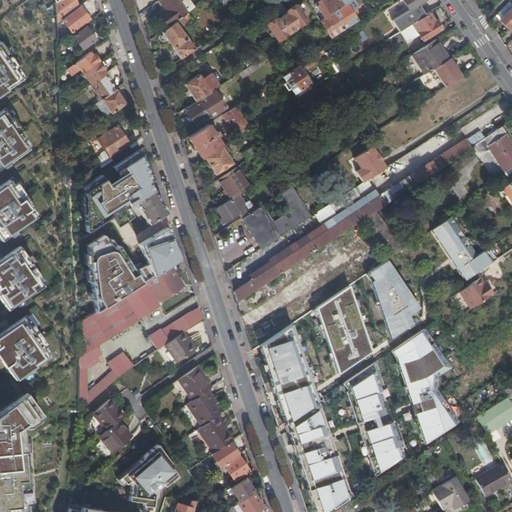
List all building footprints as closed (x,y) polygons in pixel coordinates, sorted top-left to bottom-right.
[(56,0),(55,2),(56,22),(61,19),(78,6),(75,0),(56,0)] [(178,0),(159,0),(167,10),(159,15),(168,26),(175,21),(177,19),(187,12),(178,0)] [(189,0),(178,0),(187,12),(194,6),(189,0)] [(314,0),(304,0),(319,20),(332,12),(342,5),(339,0),(326,0),(324,2),(323,0),(318,0),(316,2),(314,0)] [(343,28),(356,20),(349,8),(359,0),(358,0),(349,0),(342,5),(332,12),(343,28)] [(423,0),(401,0),(408,10),(418,4),(423,0)] [(511,0),(510,0),(495,16),(508,28),(511,23),(511,0)] [(425,15),(418,4),(408,10),(392,20),(400,30),(425,15)] [(89,19),(79,5),(78,6),(61,19),(71,32),(89,19)] [(287,13),(281,16),(291,31),(306,21),(295,5),(286,12),(287,13)] [(191,18),(187,12),(177,19),(181,25),(191,18)] [(332,12),(319,20),(330,37),(343,28),(332,12)] [(434,21),(428,12),(425,15),(400,30),(399,31),(406,42),(419,34),(422,40),(441,28),(436,20),(434,21)] [(291,31),(281,16),(276,20),(275,19),(266,25),(277,41),(287,34),(291,38),(295,36),(291,31)] [(166,39),(180,59),(195,48),(175,21),(168,26),(157,34),(158,35),(157,37),(158,38),(158,39),(159,40),(161,40),(162,41),(166,39)] [(94,38),(85,26),(72,36),(82,48),(94,38)] [(63,39),(57,43),(57,51),(67,46),(63,39)] [(433,68),(448,58),(435,39),(413,53),(425,73),(430,70),(433,68)] [(332,74),(336,72),(321,50),(301,63),(304,67),(320,56),(332,74)] [(0,51),(0,88),(7,84),(4,82),(15,74),(0,51)] [(91,55),(88,51),(75,61),(66,68),(70,74),(79,68),(82,72),(98,60),(93,54),(91,55)] [(71,56),(58,65),(58,73),(66,68),(75,61),(71,56)] [(459,74),(449,58),(448,58),(433,68),(443,84),(445,87),(459,78),(461,77),(459,74)] [(103,68),(98,60),(82,72),(90,83),(104,73),(101,69),(103,68)] [(254,62),(245,68),(238,72),(241,77),(257,66),(254,62)] [(294,94),(309,84),(298,67),(283,76),(294,94)] [(433,75),(430,70),(425,73),(416,79),(418,82),(420,80),(421,82),(433,75)] [(114,88),(104,73),(90,83),(89,84),(99,98),(114,88)] [(183,84),(195,101),(198,99),(213,89),(218,86),(210,74),(201,79),(198,74),(183,84)] [(240,102),(257,91),(253,85),(236,96),(240,102)] [(124,102),(114,88),(99,98),(95,101),(104,114),(108,111),(110,112),(124,102)] [(198,99),(209,117),(225,107),(213,89),(198,99)] [(195,101),(183,109),(195,127),(209,117),(198,99),(195,101)] [(234,106),(218,117),(219,119),(222,117),(225,121),(227,119),(237,135),(248,128),(234,106)] [(0,113),(0,159),(25,143),(7,118),(4,119),(0,113)] [(99,163),(128,144),(115,124),(91,141),(100,153),(94,156),(99,163)] [(207,124),(187,137),(201,158),(203,157),(221,145),(215,137),(218,135),(215,131),(212,133),(207,124)] [(501,127),(511,143),(511,136),(504,125),(501,127)] [(508,178),(511,175),(511,143),(501,127),(472,147),(479,157),(489,150),(508,178)] [(470,143),(482,136),(479,131),(467,138),(470,143)] [(251,280),(233,291),(236,301),(243,297),(303,257),(359,221),(372,212),(407,189),(432,172),(470,148),(465,139),(378,196),(299,248),(251,280)] [(221,145),(203,157),(214,174),(232,163),(222,148),(224,147),(223,144),(221,145)] [(241,153),(246,160),(260,151),(255,144),(241,153)] [(362,182),(385,167),(381,160),(382,159),(378,152),(376,153),(371,145),(354,157),(361,168),(355,171),(362,182)] [(133,201),(152,189),(139,149),(83,185),(87,231),(133,201)] [(236,167),(217,179),(229,199),(238,194),(248,187),(236,167)] [(64,176),(69,183),(75,179),(73,176),(67,174),(64,176)] [(4,181),(0,183),(0,221),(7,231),(33,214),(28,207),(30,205),(23,195),(17,200),(4,181)] [(511,190),(511,181),(501,189),(506,195),(511,191),(511,190)] [(241,218),(240,218),(260,249),(311,215),(291,185),(279,193),(290,211),(272,222),(261,204),(251,211),(241,218)] [(344,194),(314,213),(320,222),(360,197),(354,188),(344,194)] [(147,223),(166,211),(152,189),(133,201),(138,208),(136,210),(137,212),(139,211),(147,223)] [(246,273),(251,280),(299,248),(378,196),(374,189),(321,224),(246,273)] [(229,199),(215,208),(224,222),(237,213),(241,218),(251,211),(245,201),(243,202),(238,194),(229,199)] [(372,212),(359,221),(368,234),(385,260),(386,260),(394,254),(399,251),(385,232),(372,212)] [(452,214),(430,228),(464,279),(497,257),(489,246),(478,253),(452,214)] [(165,227),(141,242),(152,274),(176,259),(165,227)] [(107,239),(104,235),(87,245),(93,312),(100,308),(122,294),(142,281),(118,246),(116,247),(110,238),(107,239)] [(306,256),(308,258),(286,273),(290,279),(341,245),(335,236),(306,256)] [(11,251),(0,258),(0,289),(10,304),(34,288),(30,284),(36,280),(21,259),(18,261),(11,251)] [(145,280),(158,300),(182,285),(173,272),(177,270),(172,262),(171,263),(154,274),(149,277),(145,280)] [(387,264),(368,276),(389,337),(407,325),(387,264)] [(459,292),(465,301),(487,285),(481,277),(459,292)] [(142,281),(122,294),(127,303),(137,318),(160,304),(158,300),(145,280),(143,281),(142,281)] [(487,285),(465,301),(470,309),(493,293),(487,285)] [(349,289),(314,311),(335,374),(369,351),(349,289)] [(122,294),(100,308),(106,317),(107,317),(127,303),(122,294)] [(243,297),(236,301),(240,313),(247,311),(243,297)] [(292,304),(298,314),(310,307),(304,297),(292,304)] [(127,303),(107,317),(116,331),(137,318),(127,303)] [(93,312),(77,322),(78,324),(78,341),(78,356),(95,345),(116,331),(107,317),(106,317),(100,308),(93,312)] [(193,324),(202,318),(199,308),(186,312),(193,324)] [(145,336),(154,350),(163,345),(182,331),(193,324),(186,312),(178,318),(156,333),(153,330),(145,336)] [(0,334),(0,354),(16,378),(47,357),(21,319),(0,334)] [(290,327),(259,345),(314,511),(329,511),(337,507),(348,499),(290,327)] [(424,328),(392,349),(396,354),(425,442),(456,423),(435,392),(436,374),(449,365),(424,328)] [(194,349),(182,331),(163,345),(175,363),(194,349)] [(95,345),(78,356),(78,365),(100,352),(95,345)] [(102,354),(100,352),(78,365),(78,386),(78,402),(82,407),(97,394),(116,378),(110,370),(86,391),(87,368),(100,361),(97,357),(102,354)] [(110,370),(116,378),(118,376),(132,366),(123,352),(106,364),(110,370)] [(376,361),(341,384),(345,390),(344,394),(372,476),(406,454),(403,447),(403,445),(376,361)] [(192,399),(206,389),(211,386),(196,366),(178,378),(192,399)] [(218,414),(219,413),(213,403),(216,402),(206,389),(192,399),(185,404),(200,426),(215,415),(218,414)] [(0,411),(0,511),(25,511),(25,504),(30,504),(28,482),(26,482),(25,471),(26,471),(22,427),(28,427),(35,421),(34,419),(41,414),(26,393),(0,411)] [(511,404),(507,396),(475,416),(486,434),(511,418),(511,404)] [(106,430),(118,420),(123,416),(109,399),(92,414),(106,430)] [(215,415),(222,425),(224,423),(218,414),(215,415)] [(212,452),(229,441),(219,427),(222,425),(215,415),(200,426),(196,429),(212,452)] [(106,430),(99,436),(113,452),(131,436),(118,420),(106,430)] [(229,441),(232,439),(222,425),(219,427),(229,441)] [(139,443),(137,441),(112,462),(118,469),(141,450),(136,445),(139,443)] [(219,466),(237,454),(229,441),(212,452),(211,453),(219,466)] [(234,481),(249,471),(237,454),(219,466),(216,468),(219,473),(226,468),(234,481)] [(484,496),(511,480),(502,462),(474,478),(484,496)] [(109,465),(95,477),(107,491),(121,479),(109,465)] [(431,491),(432,491),(457,477),(456,476),(431,491)] [(238,499),(253,490),(244,477),(230,487),(238,499)] [(457,477),(432,491),(443,509),(453,503),(456,507),(469,499),(457,477)] [(75,486),(79,490),(87,484),(83,479),(75,486)] [(147,488),(146,495),(147,495),(165,497),(172,498),(172,490),(147,488)] [(255,511),(257,511),(263,507),(253,490),(238,499),(236,501),(237,502),(243,511),(255,511)] [(108,505),(113,507),(117,495),(112,494),(108,505)] [(173,501),(166,498),(164,506),(171,508),(173,501)] [(173,511),(191,511),(195,500),(191,499),(188,506),(176,503),(173,511)]
